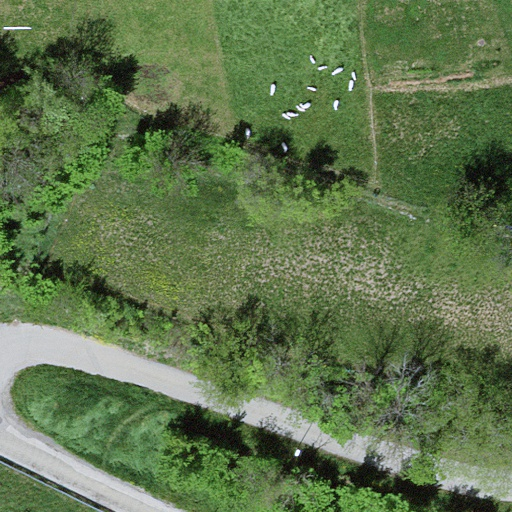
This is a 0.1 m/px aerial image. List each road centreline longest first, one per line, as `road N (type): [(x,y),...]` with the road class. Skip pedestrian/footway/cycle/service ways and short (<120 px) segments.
road 1 (residential): [(0,349),(155,392),(452,493),(511,488)]
road 2 (residential): [(0,454),(119,511)]
